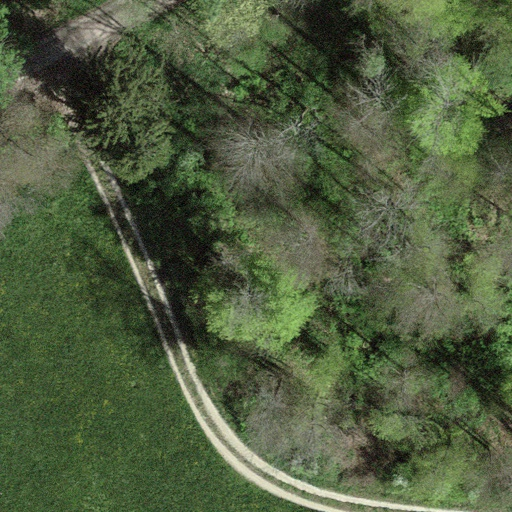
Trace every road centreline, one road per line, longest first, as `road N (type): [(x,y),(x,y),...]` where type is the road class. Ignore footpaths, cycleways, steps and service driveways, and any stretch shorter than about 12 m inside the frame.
road 1 (track): [(432,511),(313,490),(252,458),(220,424),(47,47)]
road 2 (track): [(143,0),(0,75)]
